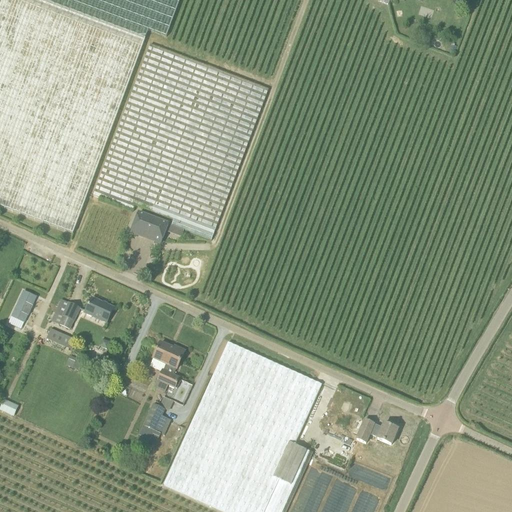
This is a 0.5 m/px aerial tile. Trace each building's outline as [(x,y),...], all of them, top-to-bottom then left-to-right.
[(0,0),(0,207),(73,235),(145,40),(37,0),(0,0)] [(37,0),(145,40),(146,40),(149,31),(167,38),(180,0),(37,0)] [(151,46),(97,187),(93,197),(133,212),(135,206),(174,221),(172,227),(211,242),(215,232),(269,91),(151,46)] [(161,244),(168,225),(138,214),(132,232),(161,244)] [(28,317),(33,307),(32,307),(36,298),(24,292),(12,318),(24,324),(28,317)] [(114,309),(92,299),(85,314),(107,325),(114,309)] [(69,305),(63,317),(59,326),(70,331),(74,322),(80,310),(69,305)] [(72,352),(77,341),(51,330),(46,340),(72,352)] [(160,344),(153,360),(150,366),(163,372),(158,381),(175,389),(179,380),(173,377),(185,353),(174,348),(173,350),(160,344)] [(288,511),(314,455),(307,452),(296,447),(322,386),(228,344),(224,353),(164,486),(222,511),(288,511)] [(71,357),(67,366),(73,369),(77,360),(71,357)] [(182,401),(188,384),(180,382),(175,399),(182,401)] [(16,417),(20,406),(6,400),(2,411),(16,417)] [(155,432),(162,417),(165,411),(153,405),(139,436),(150,442),(153,435),(159,438),(161,435),(155,432)] [(365,422),(357,441),(366,445),(370,435),(378,439),(377,440),(391,446),(398,430),(384,425),(382,430),(374,426),(374,425),(365,422)]
